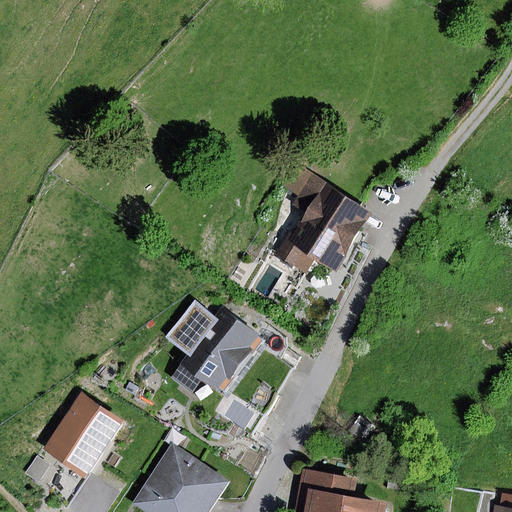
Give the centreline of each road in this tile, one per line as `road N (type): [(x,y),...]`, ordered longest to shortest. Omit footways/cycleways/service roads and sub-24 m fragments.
road 1 (residential): [(251,511),(425,184)]
road 2 (track): [(511,77),(425,184)]
